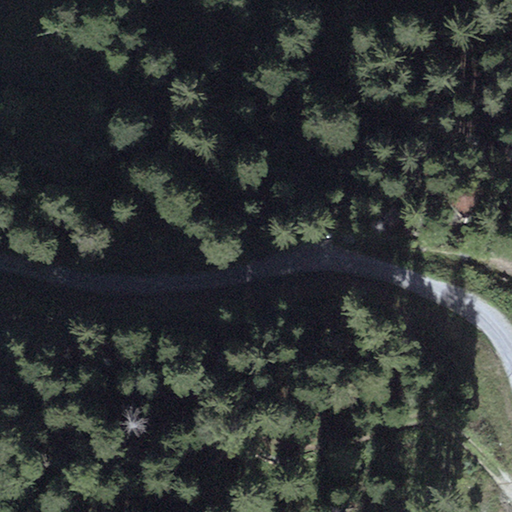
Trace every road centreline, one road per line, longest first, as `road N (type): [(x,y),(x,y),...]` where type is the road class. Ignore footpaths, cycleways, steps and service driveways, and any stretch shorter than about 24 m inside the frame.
road 1 (track): [(511,493),(443,426),(397,418),(297,458),(209,400),(0,401)]
road 2 (track): [(0,259),(112,293),(209,289),(336,258),(478,308),(511,363)]
